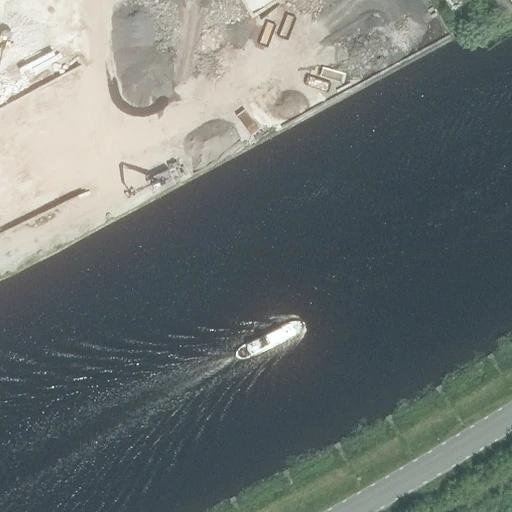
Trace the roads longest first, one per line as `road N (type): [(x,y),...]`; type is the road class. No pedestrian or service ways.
road 1 (unknown): [(119,0),(171,107),(211,114),(232,93)]
road 2 (unclassified): [(511,415),(351,511)]
